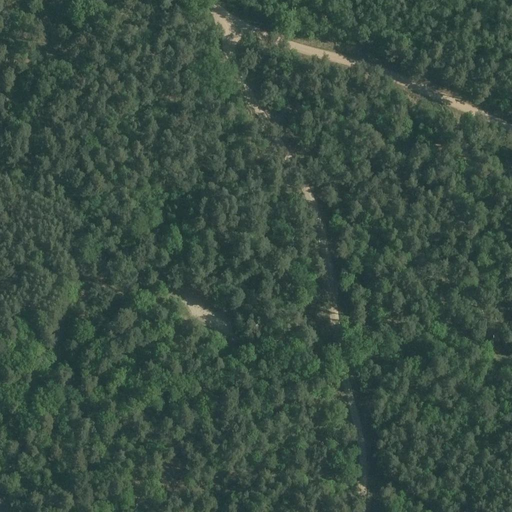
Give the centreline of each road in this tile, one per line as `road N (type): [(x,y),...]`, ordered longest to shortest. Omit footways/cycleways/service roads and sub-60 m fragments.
road 1 (track): [(511,360),(442,323),(317,326),(245,340),(176,300),(94,291),(67,313),(30,414),(0,428)]
road 2 (track): [(362,511),(358,428),(319,224),(235,69),(221,16),(205,0)]
road 3 (track): [(221,16),(370,66),(511,128)]
road 4 (track): [(429,511),(361,483),(257,475),(235,476),(155,511)]
road 5 (track): [(65,0),(42,78),(0,139)]
